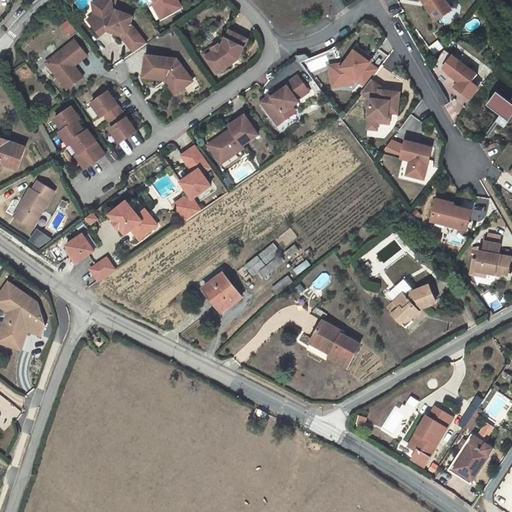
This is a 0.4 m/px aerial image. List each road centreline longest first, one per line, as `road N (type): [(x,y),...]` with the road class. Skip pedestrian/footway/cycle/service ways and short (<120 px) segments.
road 1 (tertiary): [(82,304),(322,425)]
road 2 (residential): [(343,21),(362,11),(378,16),(470,173)]
road 3 (unclassified): [(82,304),(12,511)]
road 4 (residential): [(322,425),(511,316)]
road 5 (tertiary): [(322,425),(450,511)]
road 6 (residential): [(161,138),(251,77),(276,47)]
